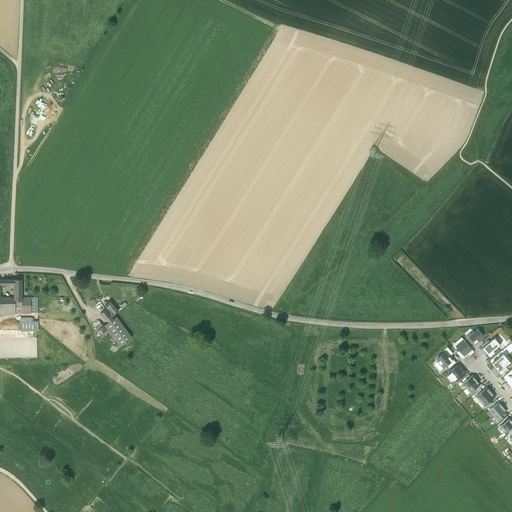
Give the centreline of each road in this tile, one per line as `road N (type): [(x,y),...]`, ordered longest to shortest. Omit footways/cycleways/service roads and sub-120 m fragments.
road 1 (tertiary): [(67,272),(191,290),(278,317),(391,325),(511,319)]
road 2 (track): [(511,187),(480,159),(474,167),(459,153),(497,41),(511,20)]
